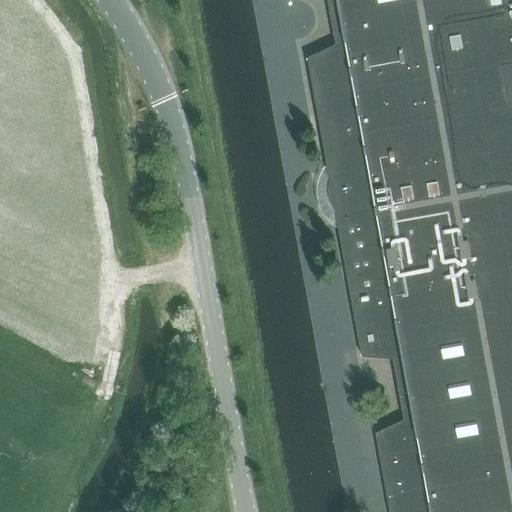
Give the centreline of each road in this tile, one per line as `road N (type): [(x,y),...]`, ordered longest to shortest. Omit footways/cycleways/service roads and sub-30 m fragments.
road 1 (unclassified): [(113,0),(153,69),(181,151),(211,329)]
road 2 (unclassified): [(244,511),(211,329)]
